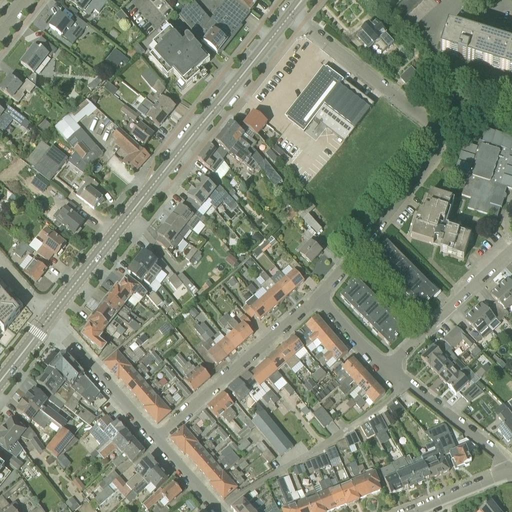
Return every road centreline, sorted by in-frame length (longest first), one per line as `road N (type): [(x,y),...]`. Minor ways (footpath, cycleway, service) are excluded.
road 1 (residential): [(318,297),(434,151),(437,134),(290,13)]
road 2 (secondary): [(48,319),(290,13)]
road 3 (residential): [(222,511),(407,384)]
road 4 (residential): [(148,436),(318,297)]
road 5 (residential): [(387,367),(511,249)]
road 6 (residential): [(148,436),(48,319)]
road 7 (residential): [(509,472),(407,384)]
